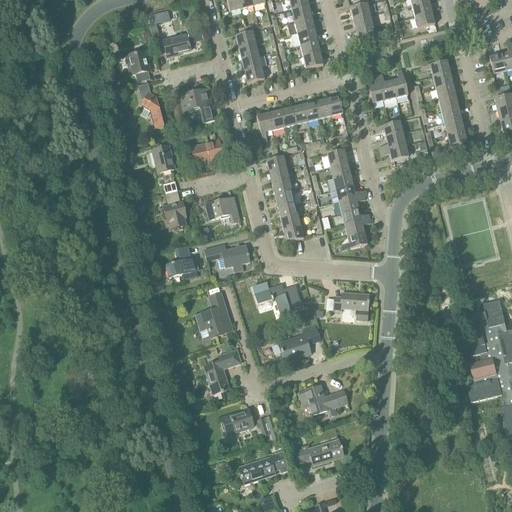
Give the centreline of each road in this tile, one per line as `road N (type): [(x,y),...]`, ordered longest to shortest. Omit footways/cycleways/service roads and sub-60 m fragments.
road 1 (unclassified): [(182,511),(71,60),(84,23),(121,0)]
road 2 (residential): [(392,274),(271,262),(248,175)]
road 3 (residential): [(395,233),(384,232),(348,85)]
road 4 (residential): [(386,361),(353,361),(243,396)]
road 5 (tertiary): [(395,233),(410,193),(492,165)]
road 6 (tertiary): [(386,361),(377,482)]
